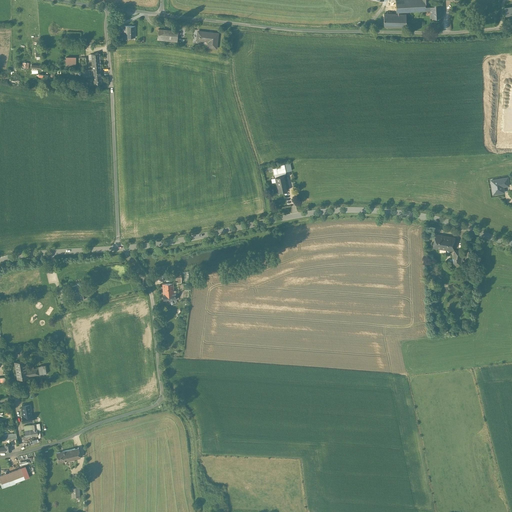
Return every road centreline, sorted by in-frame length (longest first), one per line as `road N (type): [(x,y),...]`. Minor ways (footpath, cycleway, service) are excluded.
road 1 (tertiary): [(511,243),(439,219),(340,209),(258,217),(122,247)]
road 2 (residential): [(160,15),(296,29),(511,28)]
road 3 (residential): [(122,247),(152,300),(160,399),(0,456)]
road 4 (residential): [(109,7),(122,247)]
road 5 (track): [(160,399),(175,404),(194,441),(202,511)]
road 6 (tertiary): [(122,247),(0,261)]
